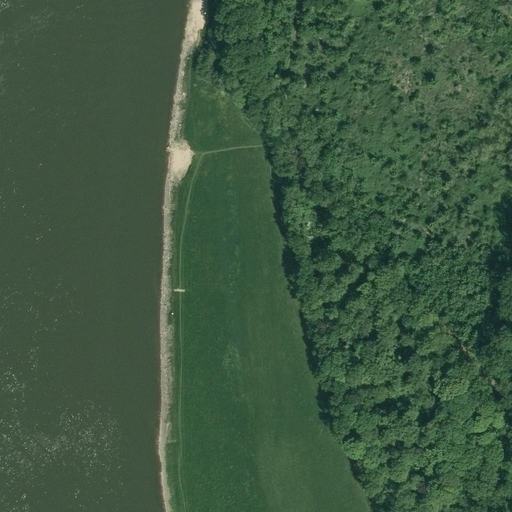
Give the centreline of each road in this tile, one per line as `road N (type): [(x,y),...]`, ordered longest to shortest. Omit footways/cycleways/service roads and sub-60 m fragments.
road 1 (track): [(511,388),(290,140)]
road 2 (track): [(440,511),(450,367),(462,358),(486,360),(503,341),(511,283)]
